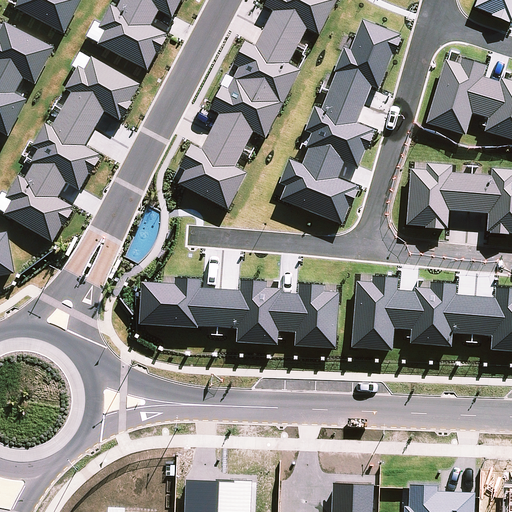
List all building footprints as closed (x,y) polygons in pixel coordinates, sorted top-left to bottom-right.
[(11,0),(9,3),(65,33),(82,0),(11,0)] [(182,0),(116,0),(97,45),(151,69),(166,33),(151,27),(158,10),(175,17),(182,0)] [(267,0),(264,7),(272,11),(255,47),(244,42),(231,68),(236,71),(227,89),(222,86),(210,109),(219,114),(201,150),(191,145),(173,180),(228,208),(245,173),(234,167),(252,131),(265,138),(299,70),(288,64),(306,28),(319,34),(335,0),(267,0)] [(1,20),(0,21),(0,130),(9,135),(28,100),(16,93),(24,77),(35,83),(54,49),(1,20)] [(105,111),(119,119),(140,86),(92,55),(30,153),(34,155),(7,198),(11,201),(4,212),(51,242),(73,207),(57,196),(66,182),(78,190),(100,155),(83,145),(105,111)] [(0,276),(15,274),(9,232),(0,233),(0,276)]
